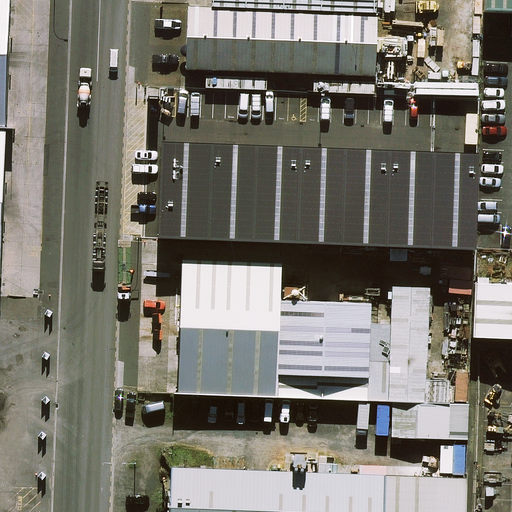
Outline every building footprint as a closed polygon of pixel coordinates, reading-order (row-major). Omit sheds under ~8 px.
[(11,0),(0,0),(0,121),(6,121),(11,0)] [(382,7),(223,0),(188,0),(186,56),(379,64),(382,7)] [(164,141),(160,238),(476,250),(478,153),(164,141)] [(288,253),(184,249),(178,385),(282,389),(286,290),(288,253)] [(511,279),(479,278),(476,330),(511,331),(511,279)] [(286,290),(282,389),(363,393),(368,293),(286,290)] [(463,511),(465,468),(178,456),(175,511),(463,511)]
